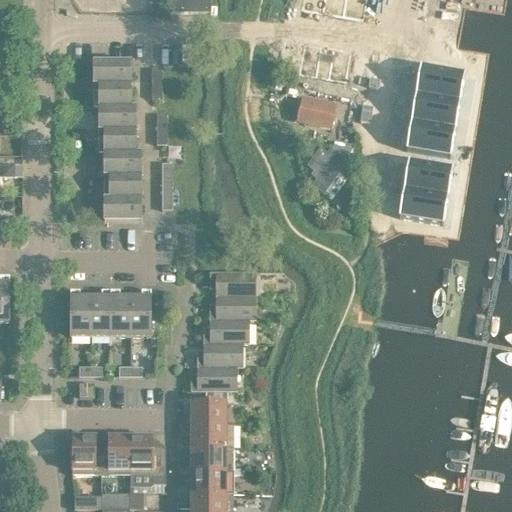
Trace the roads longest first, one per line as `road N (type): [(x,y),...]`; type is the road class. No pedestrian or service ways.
road 1 (residential): [(391,46),(299,32),(41,29)]
road 2 (residential): [(40,261),(41,29)]
road 3 (residential): [(39,424),(40,261)]
road 4 (residential): [(39,424),(164,418)]
